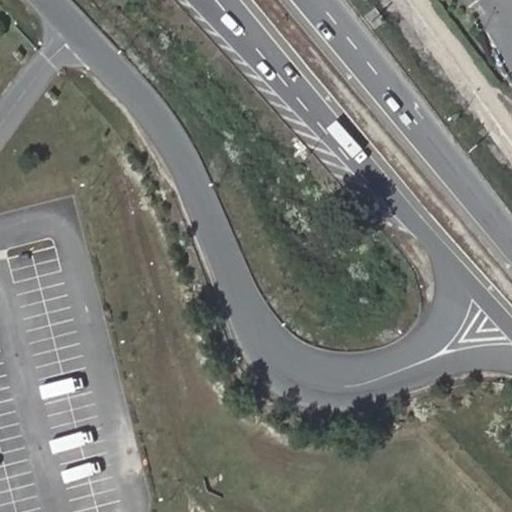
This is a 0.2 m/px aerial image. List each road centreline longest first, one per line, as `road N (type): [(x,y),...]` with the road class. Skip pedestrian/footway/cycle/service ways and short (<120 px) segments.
road 1 (unclassified): [(50,0),(164,128),(204,202),(251,324),(279,362),(331,383),(366,381),(430,357)]
road 2 (motorway): [(202,0),(421,220)]
road 3 (secondary): [(500,240),(307,0)]
road 4 (motorway): [(500,240),(470,179),(331,0)]
road 5 (secondary): [(234,0),(421,220)]
